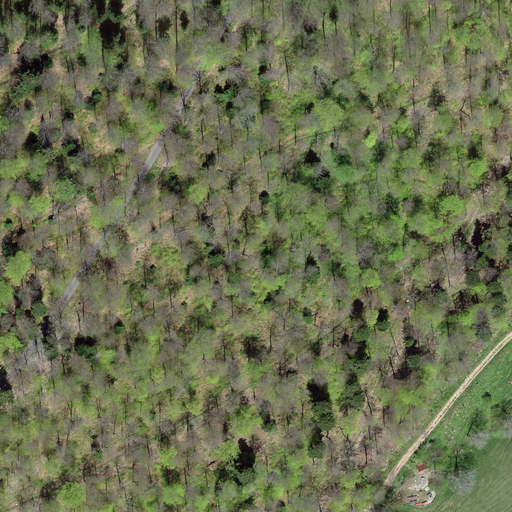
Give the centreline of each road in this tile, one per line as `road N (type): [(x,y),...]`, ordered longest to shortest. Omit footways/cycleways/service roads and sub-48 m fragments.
road 1 (track): [(451,247),(372,286),(285,359),(0,511)]
road 2 (track): [(511,56),(284,143),(74,285)]
road 3 (unclassified): [(243,0),(74,285),(0,386)]
road 4 (track): [(511,144),(389,360),(324,511)]
road 5 (track): [(367,511),(460,389),(511,335)]
road 6 (track): [(145,0),(0,80)]
